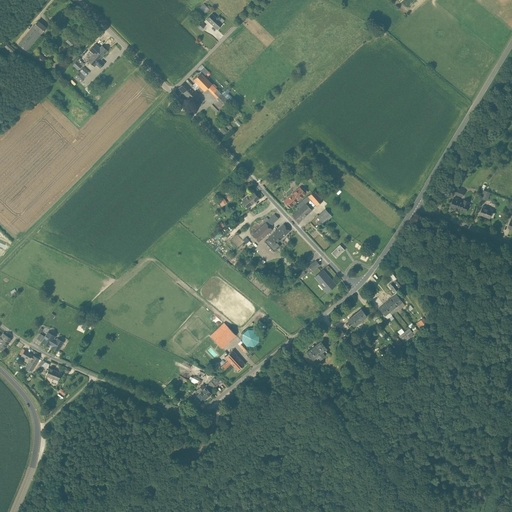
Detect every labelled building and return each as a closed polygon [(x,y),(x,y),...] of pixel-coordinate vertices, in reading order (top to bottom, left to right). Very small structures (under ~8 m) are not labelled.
[(205,13),(210,9),(209,9),(211,7),(209,5),(207,6),(204,3),(199,7),(205,13)] [(212,14),(207,19),(217,29),(223,23),(222,23),(219,20),(221,19),(218,16),(216,18),(212,14)] [(27,51),(41,33),(42,33),(46,28),(38,21),(33,26),(19,44),(27,51)] [(205,26),(201,22),(197,26),(201,30),(205,26)] [(75,42),(69,37),(66,40),(71,46),(75,42)] [(4,47),(12,53),(15,50),(8,43),(4,47)] [(95,44),(90,50),(93,53),(92,55),(94,56),(95,54),(97,56),(99,54),(102,57),(103,56),(108,51),(102,46),(100,48),(95,44)] [(85,61),(90,55),(88,53),(82,59),(85,61)] [(40,54),(36,58),(43,64),(46,60),(40,54)] [(92,55),(87,60),(95,66),(96,65),(100,69),(105,63),(101,60),(104,57),(103,56),(102,57),(99,54),(97,56),(95,54),(94,56),(92,55)] [(80,64),(82,62),(80,60),(81,59),(79,57),(72,64),(79,70),(82,66),(80,64)] [(59,75),(66,68),(68,66),(66,64),(63,66),(62,64),(55,71),(59,75)] [(84,67),(74,77),(80,83),(86,77),(89,73),(90,72),(84,67)] [(190,80),(181,89),(195,103),(202,96),(196,89),(202,83),(208,90),(211,87),(226,103),(230,99),(202,70),(196,76),(198,78),(193,83),(190,80)] [(224,134),(227,130),(223,125),(219,129),(224,134)] [(317,181),(307,171),(303,176),(313,185),(317,181)] [(305,194),(299,187),(290,195),(296,201),(305,194)] [(465,190),(461,188),(456,187),(454,192),(463,195),(465,190)] [(490,191),(485,189),(482,196),(488,198),(490,191)] [(322,200),(313,190),(307,196),(310,199),(316,206),(322,200)] [(253,191),(242,201),(248,208),(259,198),(253,191)] [(296,201),(290,195),(283,202),(289,208),(296,201)] [(307,196),(296,206),(299,209),(305,216),(311,210),(305,203),(310,199),(307,196)] [(464,201),(458,199),(459,197),(455,196),(451,205),(455,206),(455,207),(458,208),(459,208),(466,210),(469,203),(470,200),(465,199),(464,201)] [(493,210),(486,208),(487,206),(483,205),(480,214),(490,217),(493,210)] [(299,209),(291,215),(298,222),(305,216),(299,209)] [(325,209),(316,217),(320,221),(329,213),(325,209)] [(274,214),(265,222),(269,226),(278,218),(274,214)] [(269,226),(265,222),(260,227),(266,234),(272,229),(269,226)] [(283,224),(274,233),(277,236),(278,235),(281,238),(289,230),(283,224)] [(260,227),(252,234),(258,241),(266,234),(260,227)] [(274,233),(264,241),(273,251),(280,245),(277,242),(281,238),(278,235),(277,236),(274,233)] [(245,236),(242,239),(248,245),(251,242),(245,236)] [(339,244),(330,252),(335,258),(344,249),(339,244)] [(316,260),(309,265),(312,270),(320,265),(316,260)] [(323,269),(316,275),(325,285),(323,288),(327,292),(336,284),(323,269)] [(397,286),(401,283),(393,272),(389,275),(393,280),(392,280),(397,286)] [(397,286),(392,280),(388,284),(393,291),(398,287),(397,286)] [(402,301),(396,293),(392,296),(398,304),(402,301)] [(398,304),(392,296),(387,300),(394,308),(398,304)] [(394,308),(387,300),(383,303),(389,311),(394,308)] [(389,311),(383,303),(378,307),(385,315),(386,314),(389,311)] [(360,308),(348,319),(353,326),(366,315),(360,308)] [(421,327),(427,322),(423,316),(417,322),(421,327)] [(224,322),(210,335),(222,348),(236,335),(224,322)] [(337,331),(331,336),(335,341),(341,336),(337,331)] [(48,332),(42,342),(49,346),(50,344),(54,338),(55,336),(48,332)] [(403,341),(409,336),(406,332),(400,337),(403,341)] [(4,333),(0,338),(0,349),(2,351),(11,339),(4,333)] [(351,346),(359,340),(356,336),(348,342),(351,346)] [(53,346),(52,347),(58,351),(63,342),(57,338),(53,346)] [(320,340),(314,345),(313,344),(312,345),(313,346),(306,351),(307,352),(315,362),(328,352),(325,349),(326,348),(320,340)] [(249,350),(242,342),(239,345),(246,353),(249,350)] [(232,349),(225,356),(228,360),(230,363),(238,356),(232,349)] [(32,360),(27,366),(32,369),(38,359),(34,356),(31,355),(32,355),(26,351),(23,356),(29,359),(29,358),(32,360)] [(315,362),(307,352),(303,355),(310,366),(315,362)] [(238,356),(230,363),(231,363),(237,370),(244,363),(238,356)] [(228,360),(219,368),(222,371),(231,363),(230,363),(228,360)] [(62,373),(49,368),(46,376),(59,381),(62,373)] [(219,382),(215,378),(211,381),(215,386),(219,382)] [(208,383),(203,388),(201,385),(197,389),(200,392),(198,393),(204,400),(211,393),(210,391),(213,388),(208,383)]
